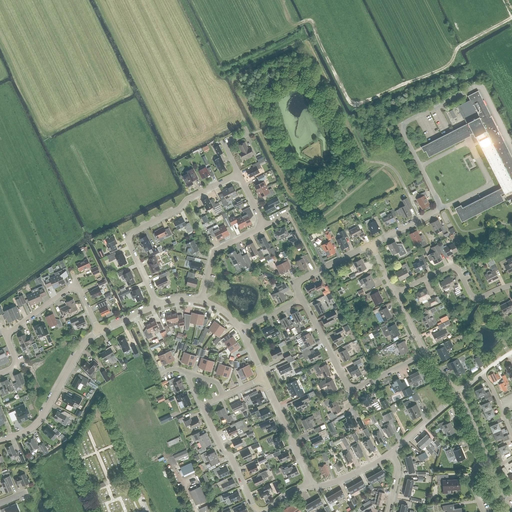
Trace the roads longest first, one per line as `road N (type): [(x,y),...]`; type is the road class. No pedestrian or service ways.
road 1 (residential): [(156,304),(130,233),(238,173)]
road 2 (residential): [(425,354),(351,388),(300,298)]
road 3 (unclassified): [(98,331),(79,349),(41,418),(0,439)]
road 4 (residential): [(395,294),(450,266),(475,298),(511,285)]
road 5 (residential): [(370,245),(491,184)]
road 6 (residential): [(260,511),(201,405)]
